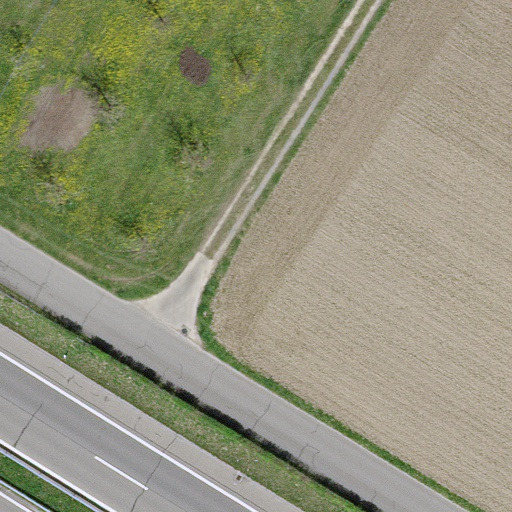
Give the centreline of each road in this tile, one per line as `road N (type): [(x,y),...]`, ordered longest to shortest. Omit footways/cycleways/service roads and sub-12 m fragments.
road 1 (unclassified): [(418,511),(0,259)]
road 2 (track): [(418,0),(196,377)]
road 3 (motorway): [(179,511),(0,400)]
